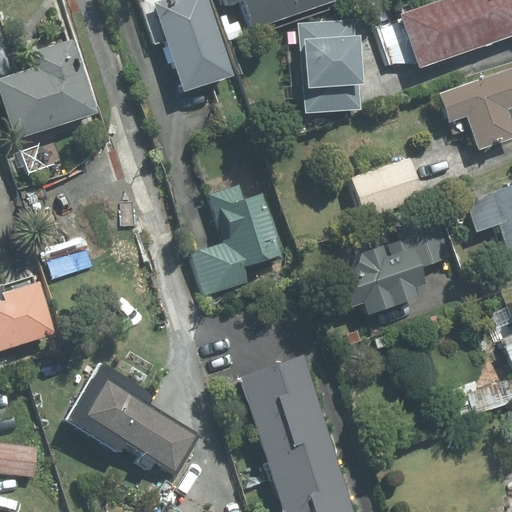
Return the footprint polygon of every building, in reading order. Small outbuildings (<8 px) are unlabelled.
[(201,0),(155,0),(147,3),(178,91),(227,74),(201,0)] [(221,0),(224,7),(236,3),(247,32),(331,1),(330,0),(221,0)] [(511,0),(442,0),(399,15),(401,19),(373,28),(387,70),(415,60),(418,68),(511,35),(511,0)] [(354,20),(295,23),(299,112),(358,110),(354,20)] [(94,113),(72,39),(27,55),(31,67),(0,78),(0,114),(10,143),(94,113)] [(511,66),(435,95),(445,124),(463,117),(475,150),(511,136),(511,128),(506,113),(511,110),(511,66)] [(417,200),(404,161),(343,181),(357,221),(417,200)] [(511,265),(511,181),(460,199),(471,233),(492,226),(500,249),(488,253),(494,272),(511,265)] [(242,213),(234,187),(205,195),(219,242),(187,252),(200,297),(232,288),(244,284),(239,267),(277,255),(262,207),(242,213)] [(436,214),(401,223),(330,242),(348,308),(358,305),(361,315),(413,301),(410,290),(418,288),(413,270),(448,261),(436,214)] [(32,281),(0,289),(0,349),(48,336),(32,281)] [(511,302),(486,314),(510,371),(511,370),(511,302)] [(352,511),(299,357),(233,379),(277,511),(352,511)] [(149,393),(95,362),(62,422),(116,452),(119,446),(171,475),(194,433),(143,404),(149,393)] [(32,448),(0,445),(0,475),(29,478),(32,448)]
